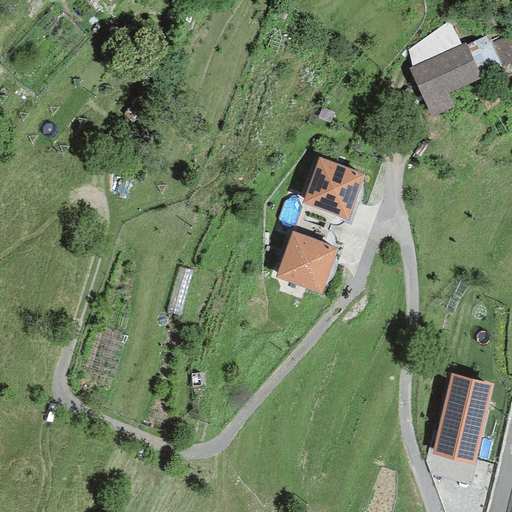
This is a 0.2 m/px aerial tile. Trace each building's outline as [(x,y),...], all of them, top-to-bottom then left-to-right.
[(407,49),(411,67),(460,45),(449,21),(407,49)] [(511,34),(492,43),(502,67),(511,62),(511,34)] [(488,35),(466,45),(481,79),(503,70),(502,67),(492,43),(488,35)] [(411,67),(408,68),(430,118),(453,108),(447,94),(481,79),(466,45),(465,43),(460,45),(411,67)] [(364,175),(318,157),(302,204),(347,221),(364,175)] [(337,249),(291,231),(273,277),(320,295),(337,249)] [(451,375),(431,455),(474,465),(494,385),(451,375)]
